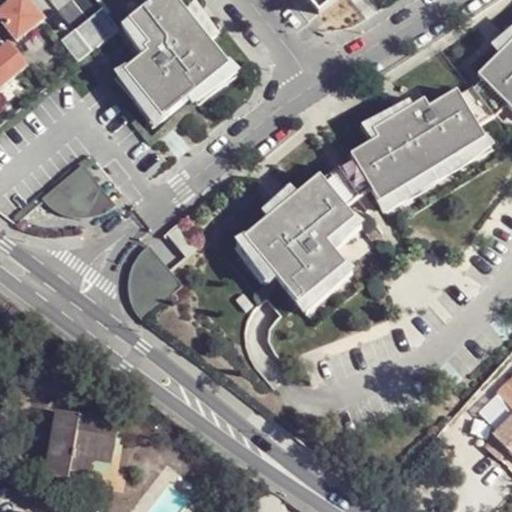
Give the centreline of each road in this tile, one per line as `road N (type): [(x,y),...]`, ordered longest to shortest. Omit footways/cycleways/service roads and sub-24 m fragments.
road 1 (residential): [(511,269),(434,356),(316,403),(303,402),(261,356),(260,322),(270,309)]
road 2 (residential): [(313,85),(128,229)]
road 3 (residential): [(246,442),(217,408),(89,303)]
road 4 (residential): [(70,330),(205,425),(246,442)]
road 5 (residential): [(450,0),(313,85)]
road 6 (residential): [(345,511),(246,442)]
